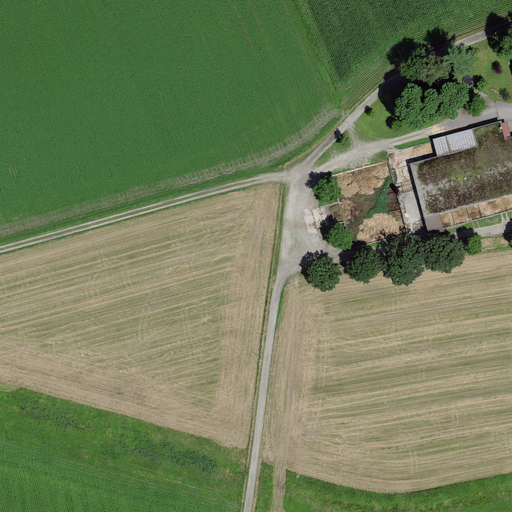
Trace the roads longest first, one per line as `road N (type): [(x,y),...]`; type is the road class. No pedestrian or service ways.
road 1 (track): [(300,178),(288,212),(246,511)]
road 2 (track): [(300,178),(259,180),(0,250)]
road 3 (track): [(511,25),(402,72),(300,178)]
